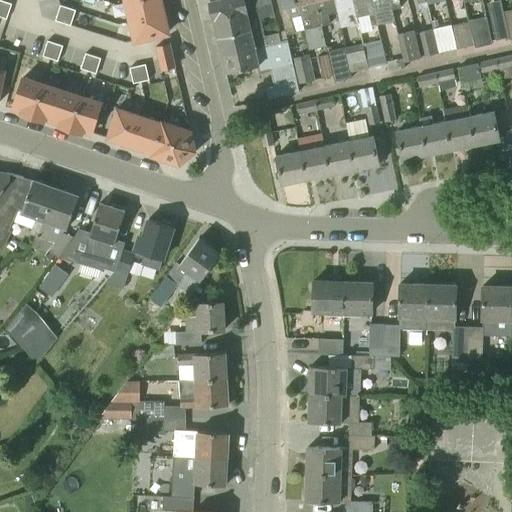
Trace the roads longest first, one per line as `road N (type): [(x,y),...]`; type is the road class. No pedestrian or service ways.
road 1 (residential): [(264,511),(268,364),(255,220)]
road 2 (residential): [(205,204),(0,133)]
road 3 (residential): [(205,204),(220,164),(183,0)]
road 4 (residential): [(414,229),(255,220)]
road 5 (residential): [(414,229),(429,198),(511,174)]
